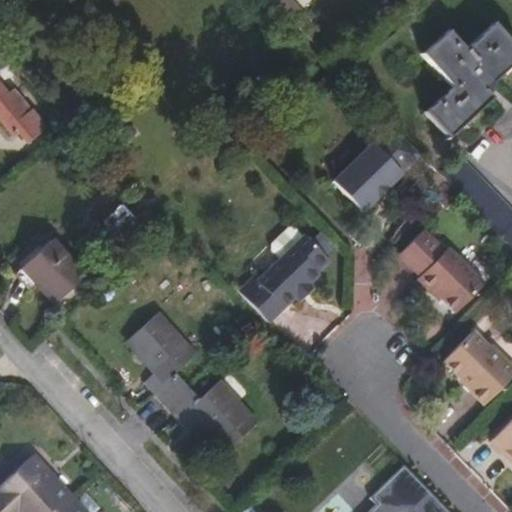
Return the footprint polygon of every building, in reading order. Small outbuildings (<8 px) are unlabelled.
[(484,91),(511,64),(511,44),(493,24),(465,49),(448,31),(421,54),(451,88),(424,110),(447,137),(490,98),(484,91)] [(0,90),(0,71),(1,71),(0,68),(0,123),(10,135),(15,131),(23,140),(40,126),(19,101),(12,106),(0,90)] [(382,186),(416,153),(388,124),(328,181),(357,210),(372,196),(368,192),(379,182),(382,186)] [(511,211),(457,154),(435,173),(511,250),(511,211)] [(372,196),(382,186),(379,182),(368,192),(372,196)] [(116,257),(144,231),(118,202),(90,227),(116,257)] [(298,234),(289,226),(283,226),(268,240),(268,246),(277,255),(298,234)] [(441,248),(438,251),(418,230),(393,255),(413,275),(410,278),(424,291),(427,288),(436,297),(450,311),(478,284),(441,248)] [(312,264),(320,254),(299,232),(298,234),(277,255),(254,277),(250,273),(235,288),(256,310),(264,318),(291,292),(293,295),(306,283),(303,280),(315,268),(312,264)] [(48,302),(79,275),(46,239),(15,267),(48,302)] [(315,268),(324,258),(320,254),(312,264),(315,268)] [(297,298),(309,286),(306,283),(293,295),(297,298)] [(424,291),(433,300),(436,297),(427,288),(424,291)] [(172,369),(192,351),(154,311),(124,338),(152,369),(139,381),(185,429),(197,417),(224,447),(255,419),(216,378),(197,396),(184,381),(172,369)] [(511,370),(486,344),(484,346),(468,329),(438,359),(465,386),(465,390),(479,403),(511,371),(511,370)] [(511,461),(511,411),(484,441),(497,454),(500,450),(511,461)] [(497,454),(508,464),(511,461),(500,450),(497,454)] [(0,511),(52,511),(65,500),(27,458),(0,481),(0,511)] [(452,511),(404,462),(370,493),(376,500),(362,511),(452,511)] [(75,511),(65,500),(52,511),(75,511)]
